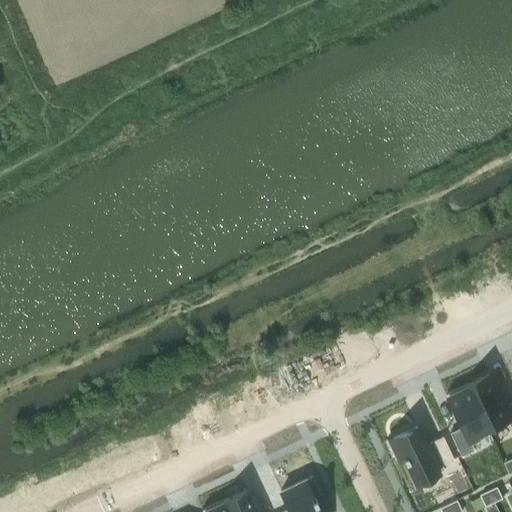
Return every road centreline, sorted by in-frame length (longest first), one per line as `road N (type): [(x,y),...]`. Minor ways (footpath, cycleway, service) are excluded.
road 1 (residential): [(322,399),(92,511)]
road 2 (residential): [(511,310),(322,399)]
road 3 (residential): [(322,399),(375,511)]
